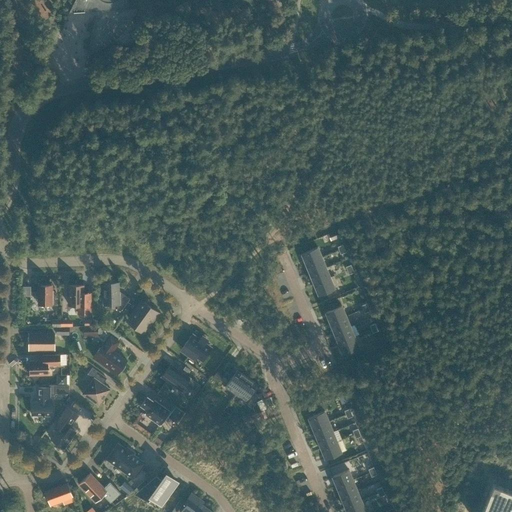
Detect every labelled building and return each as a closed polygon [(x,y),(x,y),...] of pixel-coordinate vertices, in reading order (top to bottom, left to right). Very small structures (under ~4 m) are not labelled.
[(75,0),(69,13),(120,9),(120,11),(123,11),(123,9),(129,9),(128,0),(75,0)] [(340,230),(328,234),(331,241),(342,236),(340,230)] [(318,247),(302,254),(306,264),(322,258),(318,247)] [(322,258),(306,264),(310,274),(326,268),(322,258)] [(326,268),(310,274),(314,284),(330,278),(326,268)] [(330,278),(314,284),(319,295),(335,288),(330,278)] [(32,294),(32,284),(24,284),(24,293),(32,294)] [(104,296),(102,296),(103,305),(117,305),(117,311),(121,311),(130,299),(123,294),(119,295),(118,284),(104,284),(104,296)] [(52,285),(39,285),(38,305),(57,305),(57,294),(53,290),(52,290),(52,285)] [(83,285),(69,285),(69,306),(79,306),(78,314),(90,314),(90,299),(83,299),(83,285)] [(150,307),(142,301),(129,319),(137,325),(135,327),(143,333),(156,316),(148,310),(150,307)] [(330,310),(326,312),(330,323),(346,316),(342,306),(338,307),(330,310)] [(346,316),(330,323),(334,333),(350,326),(346,316)] [(93,326),(85,326),(84,326),(84,337),(99,337),(98,326),(93,326)] [(350,326),(334,333),(338,343),(354,336),(350,326)] [(54,334),(29,334),(29,350),(54,350),(54,334)] [(192,335),(183,347),(191,352),(188,355),(194,360),(197,356),(203,361),(212,349),(205,344),(208,341),(202,337),(199,340),(192,335)] [(103,344),(93,358),(117,374),(127,361),(113,351),(119,342),(111,336),(105,345),(103,344)] [(354,336),(338,343),(343,353),(359,347),(354,336)] [(43,361),(30,362),(30,375),(48,375),(48,366),(61,366),(61,355),(43,355),(43,361)] [(172,363),(163,375),(182,389),(187,382),(195,388),(199,383),(172,363)] [(94,379),(82,394),(99,406),(110,390),(103,384),(107,378),(93,368),(88,374),(94,379)] [(237,371),(225,387),(235,394),(247,377),(241,373),(241,374),(237,371)] [(247,377),(235,394),(245,401),(257,385),(253,382),(247,377)] [(37,400),(34,400),(33,415),(52,415),(52,400),(49,400),(49,395),(55,395),(55,394),(69,394),(69,385),(50,385),(50,387),(37,387),(37,400)] [(154,402),(147,397),(141,406),(148,411),(145,414),(160,425),(170,412),(155,401),(154,402)] [(59,428),(51,440),(63,449),(75,432),(69,427),(78,415),(67,407),(54,425),(59,428)] [(176,407),(169,417),(177,423),(184,413),(176,407)] [(325,411),(309,418),(313,428),(329,422),(325,411)] [(257,413),(243,418),(246,426),(260,421),(257,413)] [(329,422),(313,428),(317,438),(333,432),(329,422)] [(333,432),(317,438),(321,448),(337,442),(333,432)] [(34,445),(37,440),(30,434),(26,440),(34,445)] [(337,442),(321,448),(325,459),(341,452),(337,442)] [(138,459),(118,445),(109,457),(117,463),(115,465),(134,478),(141,468),(135,464),(138,459)] [(349,470),(333,476),(337,487),(353,480),(349,470)] [(78,484),(96,502),(103,495),(110,503),(121,493),(110,482),(104,488),(90,473),(78,484)] [(154,480),(141,491),(150,498),(154,493),(164,500),(177,482),(166,474),(160,484),(154,480)] [(353,480),(337,487),(341,497),(357,490),(353,480)] [(68,484),(46,492),(50,505),(63,501),(64,504),(74,501),(68,484)] [(511,511),(511,492),(493,484),(482,511),(511,511)] [(129,486),(124,491),(129,495),(133,489),(129,486)] [(357,490),(341,497),(345,507),(361,500),(357,490)] [(200,500),(192,493),(185,503),(187,505),(182,511),(183,511),(212,511),(198,502),(200,500)] [(361,500),(345,507),(347,511),(362,511),(365,511),(361,500)]
